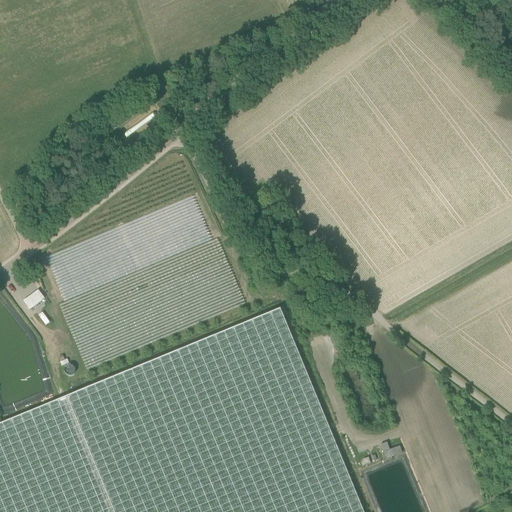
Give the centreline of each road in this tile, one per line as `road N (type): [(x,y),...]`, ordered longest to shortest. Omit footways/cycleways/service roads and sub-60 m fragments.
road 1 (unclassified): [(511,423),(364,305),(245,253),(179,134)]
road 2 (unclassified): [(0,274),(179,134)]
road 3 (unclassified): [(179,134),(270,52),(356,0)]
